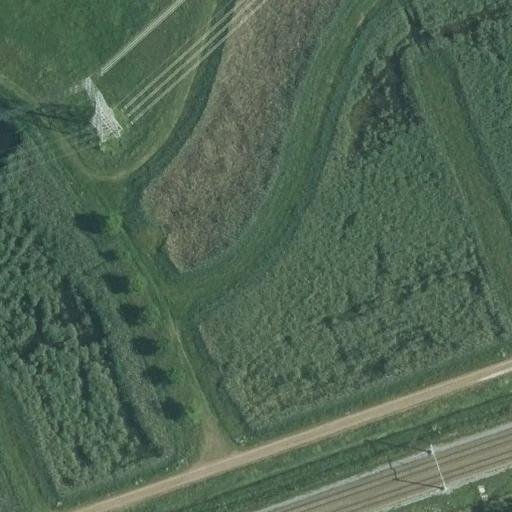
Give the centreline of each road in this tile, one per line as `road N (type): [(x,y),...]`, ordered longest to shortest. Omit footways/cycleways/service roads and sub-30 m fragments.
road 1 (track): [(511,365),(87,511)]
road 2 (track): [(371,0),(326,78),(283,210),(260,250),(232,278),(158,323)]
road 3 (track): [(215,0),(179,112),(124,183),(105,195),(86,187),(54,133),(0,82)]
road 4 (track): [(105,195),(218,467)]
